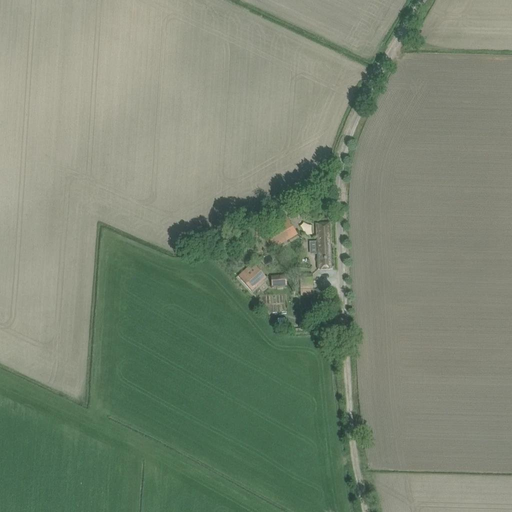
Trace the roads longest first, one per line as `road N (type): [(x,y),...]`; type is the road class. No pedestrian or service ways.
road 1 (unclassified): [(344,309),(338,191),(345,142),(417,0)]
road 2 (track): [(344,309),(367,511)]
